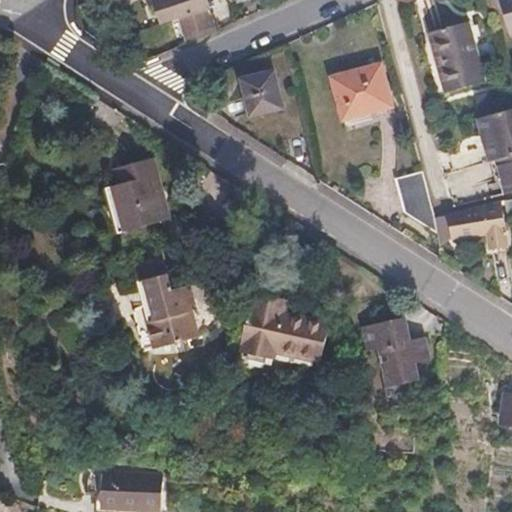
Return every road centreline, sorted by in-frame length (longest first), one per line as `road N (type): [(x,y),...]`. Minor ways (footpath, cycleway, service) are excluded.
road 1 (residential): [(511,335),(128,86)]
road 2 (residential): [(335,0),(128,86)]
road 3 (residential): [(0,179),(42,18)]
